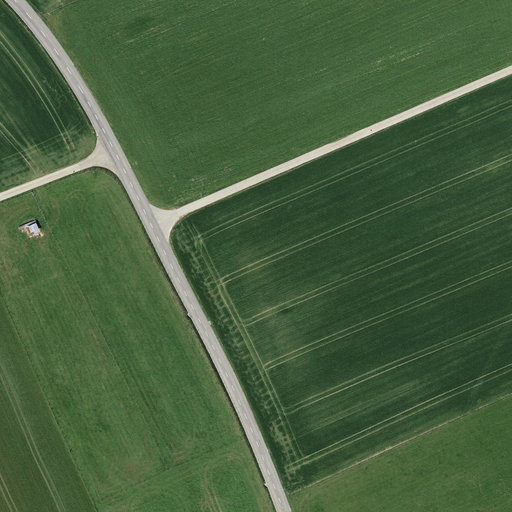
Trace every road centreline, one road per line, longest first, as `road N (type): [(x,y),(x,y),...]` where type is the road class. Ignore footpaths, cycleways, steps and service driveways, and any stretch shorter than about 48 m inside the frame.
road 1 (tertiary): [(11,0),(54,53),(112,151),(219,363),(281,511)]
road 2 (track): [(149,225),(511,69)]
road 3 (track): [(112,151),(0,195)]
